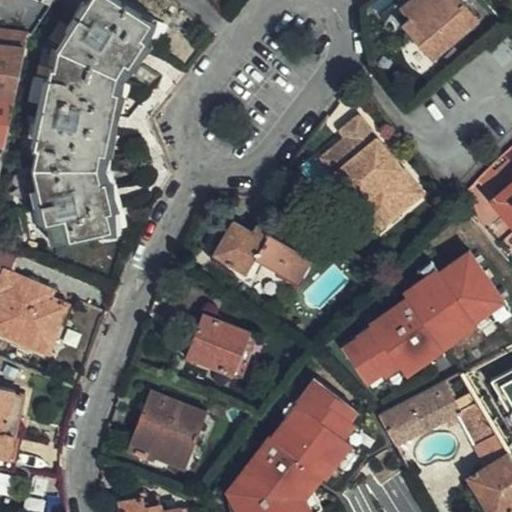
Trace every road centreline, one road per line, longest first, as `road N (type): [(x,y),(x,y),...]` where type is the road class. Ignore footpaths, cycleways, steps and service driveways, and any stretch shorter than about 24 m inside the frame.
road 1 (residential): [(89,511),(86,438),(140,282),(194,176)]
road 2 (residential): [(331,0),(340,31),(334,67),(259,167),(194,176)]
road 3 (residential): [(194,176),(183,104),(229,44),(286,0)]
